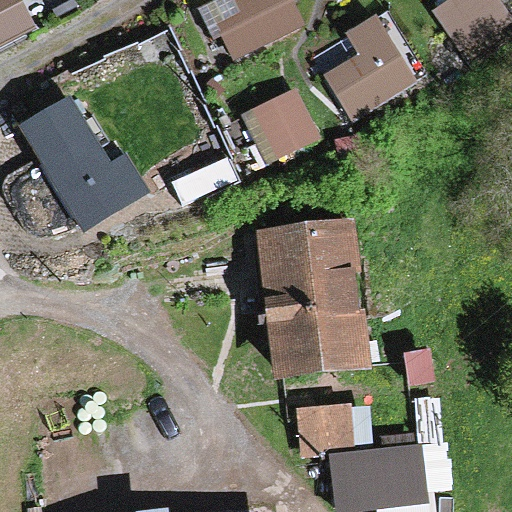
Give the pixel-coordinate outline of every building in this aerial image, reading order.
[(17,0),(0,0),(0,57),(37,39),(17,0)] [(244,31),(227,38),(239,67),(304,39),(286,0),(243,0),(233,5),(244,31)] [(511,27),(496,0),(470,0),(442,16),(465,55),(511,27)] [(365,69),(333,89),(360,132),(418,97),(376,29),(350,45),(365,69)] [(299,100),(259,119),(283,168),(323,149),(299,100)] [(74,108),(20,139),(79,244),(150,204),(129,167),(113,176),(74,108)] [(357,232),(259,242),(274,392),(372,382),(357,232)] [(358,414),(299,418),(302,465),(335,462),(338,511),(426,511),(422,450),(360,455),(358,414)]
